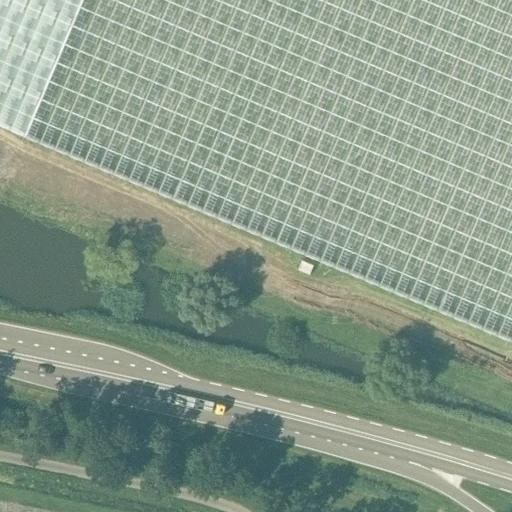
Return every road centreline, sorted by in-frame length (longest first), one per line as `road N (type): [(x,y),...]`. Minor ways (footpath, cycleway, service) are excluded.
road 1 (primary): [(405,449),(0,354)]
road 2 (unclassified): [(228,511),(0,463)]
